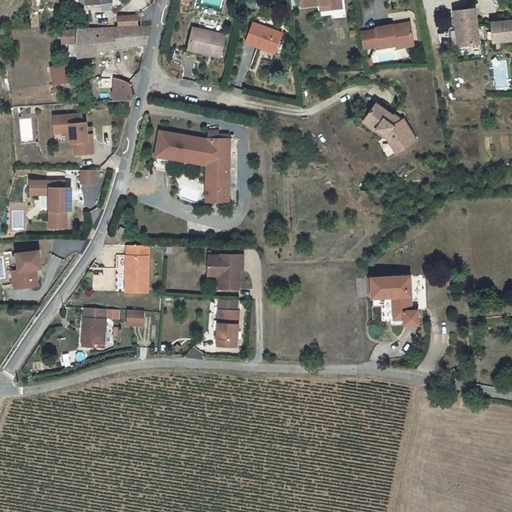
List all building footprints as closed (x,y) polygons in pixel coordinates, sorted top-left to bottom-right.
[(77,0),(78,2),(94,0),(95,8),(105,7),(104,0),(77,0)] [(114,13),(114,25),(133,24),(133,12),(114,13)] [(454,30),(457,50),(469,48),(478,46),(473,12),(452,15),(454,30)] [(244,43),(256,48),(273,54),(281,34),(252,23),(244,43)] [(133,24),(114,25),(73,27),(74,54),(99,53),(98,48),(142,46),(147,24),(133,24)] [(511,24),(490,26),(492,45),(511,43),(511,24)] [(393,32),(392,28),(392,27),(375,30),(375,31),(359,33),(362,48),(362,50),(378,48),(378,50),(395,48),(395,51),(413,48),(409,29),(393,32)] [(202,52),(202,55),(220,57),(224,36),(196,31),(191,30),(188,49),(202,52)] [(454,30),(449,31),(451,53),(469,50),(469,48),(457,50),(454,30)] [(201,59),(202,55),(202,52),(188,49),(186,56),(201,59)] [(71,64),(50,65),(51,85),(72,84),(71,64)] [(108,100),(128,99),(126,84),(109,77),(108,100)] [(391,155),(411,142),(399,123),(396,125),(372,107),(363,119),(374,128),(372,132),(380,139),(391,155)] [(66,114),(52,115),(53,132),(61,131),(65,131),(66,140),(66,141),(69,141),(69,153),(88,152),(87,133),(82,134),(81,127),(81,121),(77,122),(77,117),(66,118),(66,114)] [(371,132),(372,132),(374,128),(363,119),(359,124),(371,132)] [(165,172),(168,160),(203,167),(204,141),(156,131),(149,169),(165,172)] [(226,142),(204,141),(203,167),(201,202),(224,202),(226,142)] [(76,169),(76,183),(89,183),(90,170),(76,169)] [(24,179),(24,192),(44,192),(43,226),(59,227),(60,209),(64,209),(65,186),(59,186),(59,180),(24,179)] [(117,234),(119,229),(112,226),(109,231),(117,234)] [(142,245),(119,244),(117,292),(139,293),(142,245)] [(4,271),(6,288),(30,286),(28,269),(33,268),(31,251),(9,253),(11,270),(4,271)] [(233,290),(234,271),(236,271),(236,254),(212,254),(212,257),(201,257),(201,278),(213,278),(213,290),(233,290)] [(365,299),(387,298),(388,321),(397,321),(398,326),(411,326),(411,311),(404,311),(404,278),(365,278),(365,299)] [(232,302),(213,301),(210,342),(230,343),(232,313),(231,313),(232,302)] [(71,334),(70,345),(89,347),(92,319),(104,321),(105,309),(76,306),(75,316),(70,316),(68,334),(71,334)] [(129,311),(116,310),(114,325),(128,326),(129,311)]
